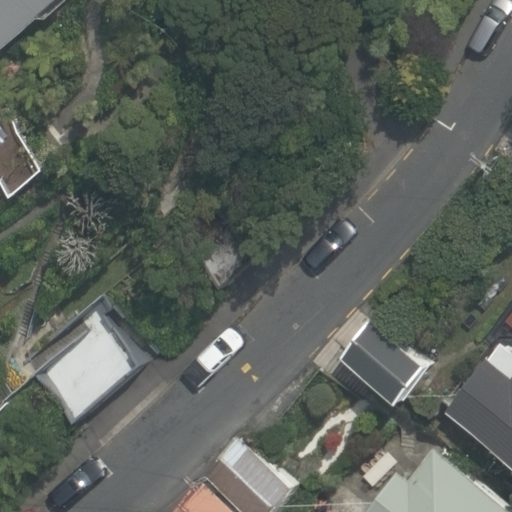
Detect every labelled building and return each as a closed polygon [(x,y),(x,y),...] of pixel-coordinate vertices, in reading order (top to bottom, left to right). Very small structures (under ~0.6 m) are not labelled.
[(0,0),(0,67),(81,0),(0,0)] [(70,186),(0,109),(0,192),(8,185),(37,216),(70,186)] [(504,356),(462,416),(511,451),(511,302),(504,297),(476,336),(504,356)] [(153,357),(106,300),(32,360),(79,417),(153,357)] [(450,358),(386,316),(358,358),(423,398),(450,358)] [(298,511),(321,481),(255,437),(228,476),(276,511),(298,511)] [(511,511),(511,498),(450,456),(434,481),(424,475),(398,511),(511,511)] [(251,511),(212,487),(197,511),(251,511)]
